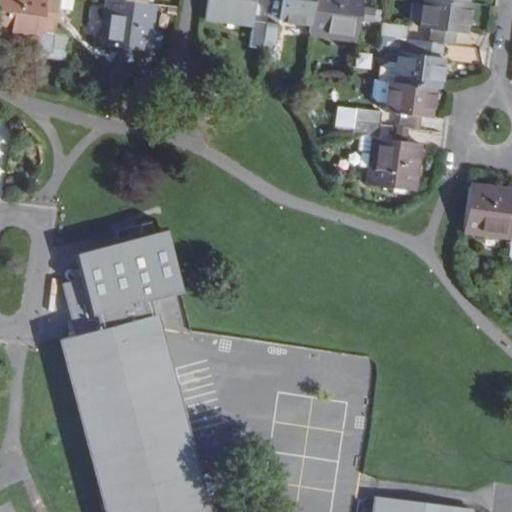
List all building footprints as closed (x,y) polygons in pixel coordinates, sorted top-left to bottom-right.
[(0,0),(0,35),(38,41),(36,56),(48,58),(52,31),(39,30),(42,0),(0,0)] [(152,5),(142,3),(119,0),(106,0),(100,44),(146,50),(152,5)] [(252,19),(254,0),(206,0),(204,18),(251,24),(248,46),(261,47),(265,21),(252,19)] [(310,23),(313,0),(281,0),(279,18),(310,23)] [(357,38),(361,0),(313,0),(310,23),(309,31),(357,38)] [(423,0),(421,25),(465,31),(468,1),(466,0),(463,0),(423,0)] [(407,38),(409,23),(381,19),(380,34),(407,38)] [(275,49),(278,23),(265,21),(261,47),(275,49)] [(61,59),(64,33),(52,31),(48,58),(61,59)] [(443,55),(406,50),(407,38),(380,34),(378,47),(398,50),(394,81),(434,86),(438,87),(443,55)] [(443,55),(444,43),(407,38),(406,50),(443,55)] [(434,86),(394,81),(391,80),(378,78),(375,95),(378,99),(388,100),(387,111),(430,117),(434,86)] [(356,106),(355,119),(381,123),(383,111),(356,106)] [(421,141),(379,136),(381,123),(355,119),(353,132),(361,133),(374,135),(372,150),(367,182),(414,189),(421,141)] [(374,135),(361,133),(360,149),(372,150),(374,135)] [(511,232),(511,188),(470,183),(464,231),(511,238),(509,260),(511,260),(511,232)] [(80,277),(60,282),(74,333),(56,338),(102,511),(208,511),(154,312),(151,313),(93,328),(89,312),(146,297),(180,288),(164,226),(73,251),(80,277)] [(375,496),(372,495),(372,500),(370,511),(472,511),(473,509),(375,496)]
